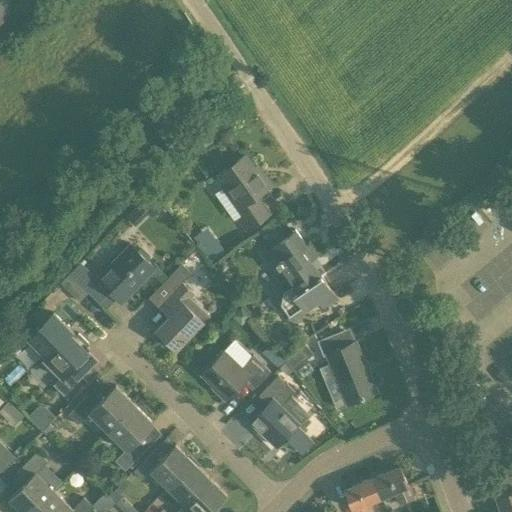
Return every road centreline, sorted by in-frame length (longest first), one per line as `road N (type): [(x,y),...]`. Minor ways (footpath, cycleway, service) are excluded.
road 1 (residential): [(278,504),(117,344),(134,326)]
road 2 (track): [(338,218),(511,58)]
road 3 (residential): [(427,420),(338,218)]
road 4 (residential): [(278,504),(327,462),(427,420)]
road 5 (residential): [(249,80),(338,218)]
